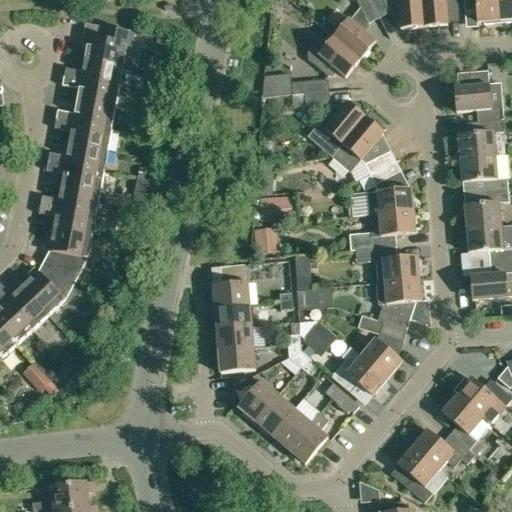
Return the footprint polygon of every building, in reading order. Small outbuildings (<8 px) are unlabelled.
[(368,0),(354,0),(368,25),(379,20),(368,0)] [(368,0),(379,20),(389,14),(387,9),(398,8),(400,31),(423,29),(421,0),(368,0)] [(421,0),(423,29),(447,27),(445,7),(457,6),(456,0),(421,0)] [(462,0),(463,5),(475,4),(477,24),(499,22),(497,0),(462,0)] [(511,0),(497,0),(499,22),(511,21),(511,0)] [(344,17),(329,35),(360,62),(375,44),(344,17)] [(129,57),(132,35),(98,29),(95,42),(81,39),(80,49),(84,50),(82,61),(121,68),(123,56),(129,57)] [(360,62),(329,35),(328,36),(333,40),(326,47),(320,42),(315,44),(309,47),(307,52),(307,58),(329,77),(336,72),(344,80),(360,62)] [(117,89),(121,68),(82,61),(80,74),(64,71),(62,79),(117,89)] [(476,113),(477,124),(502,122),(504,122),(503,118),(501,85),(489,86),(488,73),(457,76),(458,90),(454,90),(456,114),(476,113)] [(117,89),(62,79),(60,90),(77,93),(75,103),(113,110),(117,89)] [(291,84),(292,96),(304,96),(328,93),(327,81),(291,84)] [(150,83),(148,93),(160,95),(162,86),(150,83)] [(328,93),(304,96),(292,96),(293,108),(305,108),(330,105),(328,93)] [(109,132),(113,110),(75,103),(72,117),(56,114),(54,122),(109,132)] [(328,114),(318,126),(324,132),(314,144),(332,159),(342,147),(365,120),(347,105),(334,119),(328,114)] [(368,123),(365,120),(342,147),(352,155),(345,163),(354,170),(386,132),(371,119),(368,123)] [(67,146),(105,153),(109,132),(54,122),(53,132),(69,135),(67,146)] [(458,137),(460,161),(495,158),(493,135),(503,134),(502,122),(477,124),(478,136),(458,137)] [(102,174),(105,153),(67,146),(64,159),(48,157),(46,164),(102,174)] [(364,166),(370,176),(395,163),(390,153),(364,166)] [(497,181),(495,158),(460,161),(462,185),(482,183),(483,194),(508,192),(507,180),(497,181)] [(401,174),(395,163),(370,176),(358,182),(362,190),(371,185),(370,184),(373,183),(375,187),(401,174)] [(59,189),(98,196),(102,174),(46,164),(45,175),(61,178),(59,189)] [(260,166),(260,177),(273,178),(274,167),(260,166)] [(139,169),(138,177),(146,179),(147,170),(139,169)] [(94,218),(98,196),(59,189),(56,203),(40,200),(39,208),(94,218)] [(413,213),(411,191),(367,195),(368,206),(377,205),(378,216),(413,213)] [(464,208),(466,231),(501,228),(499,205),(509,204),(508,192),(483,194),(484,206),(464,208)] [(261,222),(282,220),(293,220),(291,198),(280,199),(260,201),(260,196),(256,196),(253,226),(261,222)] [(54,220),(52,232),(90,239),(94,218),(39,208),(37,217),(54,220)] [(355,252),(363,252),(371,251),(396,249),(395,237),(415,236),(413,213),(378,216),(368,217),(370,233),(350,235),(351,253),(355,252)] [(488,253),(489,265),(511,262),(511,227),(501,228),(466,231),(468,255),(488,253)] [(276,228),(253,230),(255,254),(279,252),(276,228)] [(47,255),(42,265),(75,282),(86,261),(90,239),(52,232),(47,255)] [(131,233),(129,243),(139,245),(140,235),(131,233)] [(376,263),(378,285),(419,281),(417,259),(397,261),(396,249),(371,251),(363,252),(355,252),(356,264),(376,263)] [(128,254),(126,267),(134,268),(136,255),(128,254)] [(511,262),(489,265),(490,277),(470,278),(472,302),(507,299),(506,288),(509,288),(511,284),(511,262)] [(64,304),(75,282),(42,265),(36,275),(21,289),(48,319),(64,304)] [(247,285),(245,285),(244,267),(219,269),(220,287),(212,288),(214,310),(249,307),(247,285)] [(410,320),(409,304),(421,303),(419,281),(378,285),(380,307),(382,307),(377,323),(383,325),(406,332),(410,320)] [(0,286),(0,298),(32,333),(48,319),(21,289),(11,298),(0,286)] [(279,296),(280,304),(292,303),(291,295),(279,296)] [(0,329),(16,348),(32,333),(0,298),(0,329)] [(293,312),(292,303),(280,304),(280,313),(293,312)] [(511,306),(500,308),(501,319),(511,317),(511,306)] [(251,328),(249,307),(214,310),(216,331),(251,328)] [(403,344),(406,332),(383,325),(379,336),(403,344)] [(251,328),(216,331),(218,353),(253,350),(251,328)] [(0,362),(16,348),(0,329),(0,362)] [(300,345),(299,337),(287,337),(287,346),(300,345)] [(360,358),(387,381),(401,364),(375,341),(360,358)] [(287,346),(288,359),(300,353),(300,345),(287,346)] [(344,362),(339,369),(330,379),(349,395),(357,385),(372,398),(387,381),(360,358),(350,349),(341,360),(344,362)] [(255,372),(253,350),(218,353),(220,375),(255,372)] [(300,353),(288,359),(300,370),(308,360),(302,354),(300,353)] [(315,366),(308,360),(300,370),(307,375),(315,366)] [(511,386),(511,375),(509,367),(498,380),(510,390),(511,386)] [(52,368),(46,374),(52,380),(58,374),(52,368)] [(44,389),(50,383),(42,374),(31,384),(40,393),(44,389)] [(456,397),(483,420),(490,426),(511,400),(511,399),(493,384),(486,393),(470,380),(469,382),(465,379),(452,394),(456,397)] [(255,424),(277,397),(260,383),(238,410),(255,424)] [(325,395),(331,401),(339,391),(333,386),(325,395)] [(346,397),(339,391),(331,401),(338,406),(346,412),(347,410),(351,413),(358,406),(346,397)] [(294,411),(277,397),(255,424),(271,438),(294,411)] [(482,448),(476,443),(468,437),(483,420),(456,397),(441,415),(457,427),(449,436),(468,452),(474,457),(482,448)] [(310,425),(294,411),(271,438),(288,452),(310,425)] [(317,452),(320,454),(330,442),(327,440),(320,433),(328,424),(318,415),(310,425),(288,452),(305,466),(317,452)] [(413,448),(412,450),(438,472),(446,463),(453,470),(460,461),(466,467),(474,457),(468,452),(449,436),(442,445),(426,432),(425,434),(420,430),(408,445),(413,448)] [(424,489),(438,472),(412,450),(397,467),(413,480),(405,489),(423,505),(431,496),(424,489)] [(490,471),(483,479),(491,486),(498,478),(490,471)] [(32,511),(61,511),(89,508),(87,495),(93,494),(92,489),(94,489),(93,483),(86,484),(50,488),(52,503),(32,505),(32,511)] [(413,511),(413,505),(405,502),(388,503),(383,508),(383,511),(413,511)]
